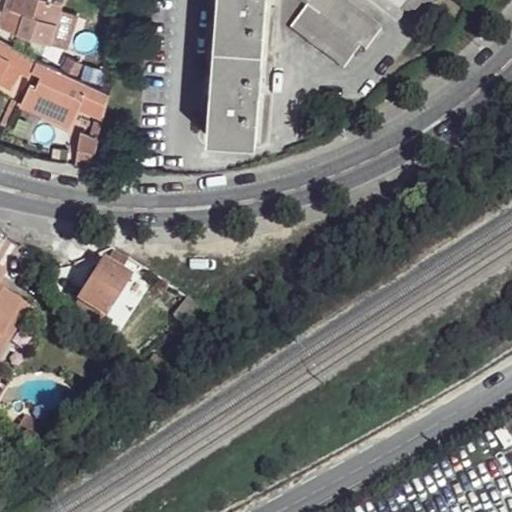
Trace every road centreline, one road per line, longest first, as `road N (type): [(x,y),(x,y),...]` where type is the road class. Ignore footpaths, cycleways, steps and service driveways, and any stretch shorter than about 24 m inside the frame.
road 1 (secondary): [(511,44),(345,158),(179,202),(0,164)]
road 2 (tertiary): [(273,511),(511,374)]
